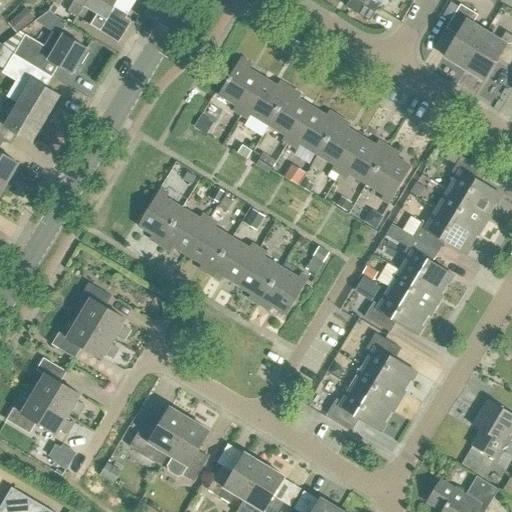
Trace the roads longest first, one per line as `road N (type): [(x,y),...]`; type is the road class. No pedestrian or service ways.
road 1 (secondary): [(0,302),(181,0)]
road 2 (residential): [(258,419),(151,354),(82,464)]
road 3 (residential): [(386,493),(511,286)]
road 4 (residential): [(258,419),(353,260)]
road 5 (residential): [(386,493),(258,419)]
road 6 (residential): [(511,138),(391,66)]
road 7 (residential): [(391,66),(276,0)]
